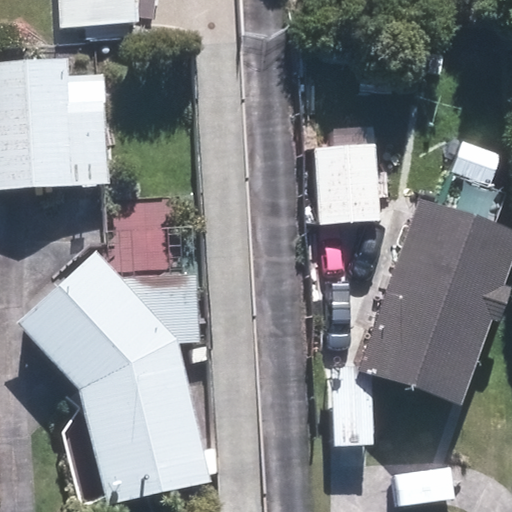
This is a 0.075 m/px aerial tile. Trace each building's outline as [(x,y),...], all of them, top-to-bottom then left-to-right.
[(132,31),(130,0),(55,0),(56,34),(132,31)] [(0,71),(0,198),(98,196),(95,84),(57,85),(57,70),(0,71)] [(366,153),(305,157),(310,235),(371,232),(366,153)] [(507,247),(406,211),(344,384),(445,420),(477,330),(484,333),(496,300),(489,297),(507,247)] [(187,286),(105,289),(84,264),(4,334),(65,404),(88,511),(130,511),(194,498),(162,354),(189,353),(187,286)]
